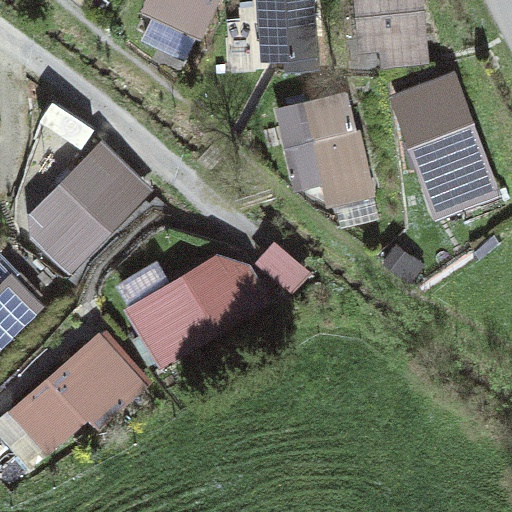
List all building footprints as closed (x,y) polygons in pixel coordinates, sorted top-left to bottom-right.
[(219,0),(145,0),(140,11),(201,39),(219,0)] [(320,57),(318,0),(260,0),(262,58),(320,57)] [(430,64),(423,0),(352,0),(359,70),(430,64)] [(499,198),(454,73),(391,96),(436,221),(499,198)] [(374,196),(347,87),(271,106),(292,192),(320,185),(326,208),(374,196)] [(152,191),(101,141),(28,215),(30,239),(68,276),(152,191)] [(310,271),(275,241),(256,263),(291,293),(310,271)] [(252,266),(218,254),(125,308),(161,369),(274,303),(252,266)] [(0,350),(45,307),(0,260),(0,350)] [(145,387),(98,333),(0,416),(0,421),(36,463),(88,419),(97,429),(145,387)]
